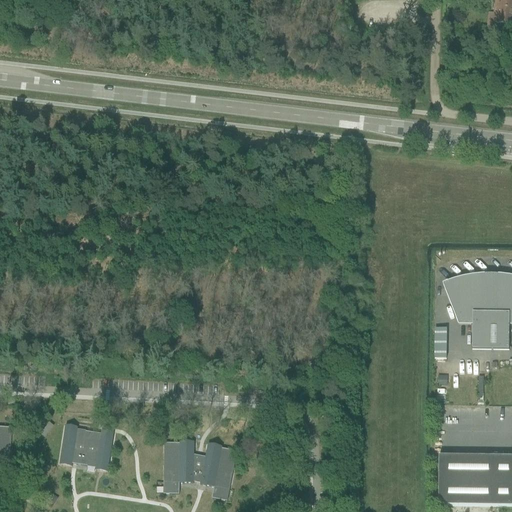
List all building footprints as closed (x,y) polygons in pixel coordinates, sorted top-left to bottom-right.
[(496,24),(511,25),(511,1),(497,0),(495,0),(494,15),(497,16),(496,24)] [(511,324),(511,279),(509,279),(503,278),(499,278),(493,278),(486,278),(480,278),(477,279),(473,279),(467,280),(464,281),(457,282),(451,284),(448,285),(445,286),(449,296),(458,325),(473,325),(473,351),(509,351),(509,324),(511,324)] [(447,330),(435,330),(434,360),(446,360),(447,330)] [(438,376),(437,387),(447,388),(447,377),(438,376)] [(78,428),(66,427),(60,466),(72,468),(72,465),(96,469),(95,472),(107,474),(114,434),(102,432),(101,435),(77,431),(78,428)] [(0,479),(8,480),(8,479),(11,430),(12,430),(12,429),(0,428),(0,479)] [(193,485),(193,483),(200,484),(200,486),(214,489),(212,500),(227,503),(227,502),(236,453),(237,453),(222,450),(222,448),(220,454),(207,452),(208,445),(205,458),(194,456),(194,443),(193,443),(193,450),(180,450),(180,443),(179,443),(179,445),(164,444),(164,445),(165,445),(164,495),(163,495),(163,496),(179,496),(179,484),(193,485)] [(438,507),(511,507),(511,458),(439,457),(438,507)]
